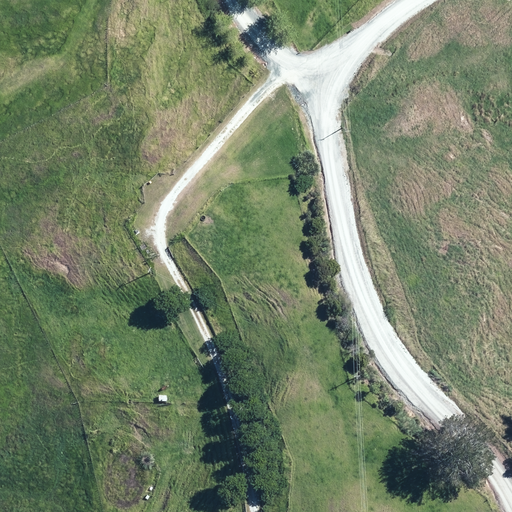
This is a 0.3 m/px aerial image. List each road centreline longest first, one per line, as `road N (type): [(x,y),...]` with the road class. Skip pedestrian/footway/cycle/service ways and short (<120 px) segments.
road 1 (unclassified): [(511,497),(374,332),(336,205),(326,129),(334,90)]
road 2 (unclassified): [(334,90),(285,66),(230,0)]
road 3 (unclassified): [(334,90),(377,27),(418,0)]
